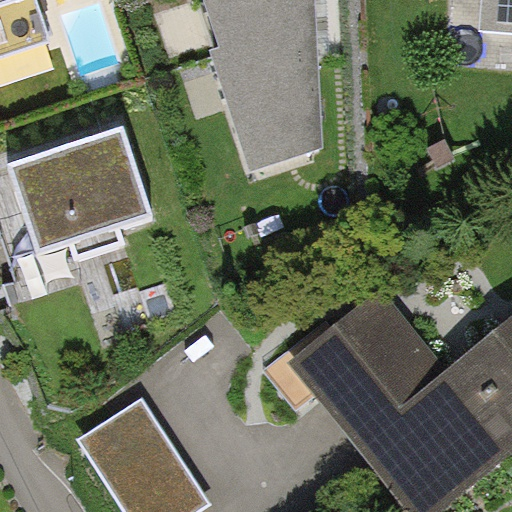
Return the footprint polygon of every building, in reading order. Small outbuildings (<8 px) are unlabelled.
[(0,0),(0,35),(42,22),(35,0),(0,0)] [(312,0),(208,0),(226,55),(314,28),(312,0)] [(511,0),(487,0),(486,28),(511,29),(511,0)] [(128,64),(115,4),(73,13),(86,73),(128,64)] [(320,151),(314,28),(226,55),(215,57),(254,172),(320,151)] [(124,133),(11,168),(43,270),(156,235),(124,133)] [(473,511),(511,482),(511,350),(455,395),(385,304),(294,373),(401,511),(473,511)] [(145,405),(81,447),(124,511),(211,511),(214,510),(145,405)]
